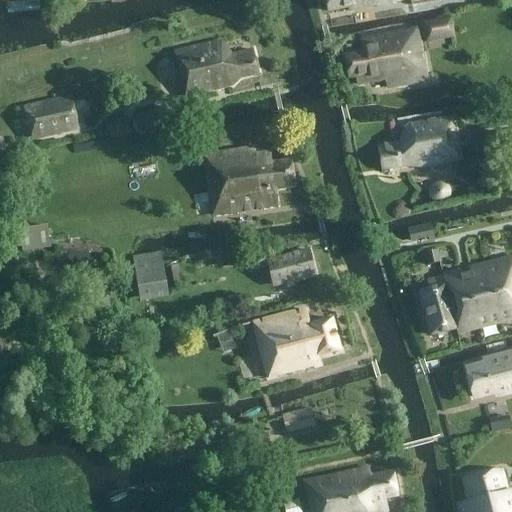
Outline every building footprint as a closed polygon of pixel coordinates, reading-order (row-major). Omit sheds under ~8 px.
[(324,0),(326,11),(347,7),(348,10),(400,0),(324,0)] [(423,24),(426,40),(450,36),(447,20),(423,24)] [(362,52),(343,56),(348,79),(354,77),(355,85),(383,79),(385,88),(425,80),(415,29),(360,40),(362,52)] [(222,39),(175,49),(184,94),(231,84),(240,77),(258,73),(253,49),(232,54),(222,39)] [(76,124),(70,97),(23,108),(29,135),(76,124)] [(165,106),(135,112),(139,129),(168,123),(165,106)] [(451,117),(411,125),(408,125),(403,129),(399,137),(397,142),(377,146),(381,169),(396,166),(405,165),(417,166),(426,165),(459,159),(451,117)] [(104,121),(106,136),(123,134),(121,119),(104,121)] [(203,157),(212,216),(277,206),(274,189),(293,186),(289,160),(270,163),(268,152),(254,154),(253,149),(203,157)] [(126,177),(151,176),(150,161),(125,163),(126,177)] [(428,223),(405,229),(408,241),(425,236),(426,240),(432,238),(428,223)] [(426,265),(438,262),(435,249),(423,253),(426,265)] [(307,250),(282,257),(265,261),(271,285),(313,274),(307,250)] [(160,252),(132,256),(139,302),(168,298),(160,252)] [(247,255),(249,266),(264,263),(262,252),(247,255)] [(443,277),(455,329),(456,333),(511,318),(511,257),(469,268),(470,272),(459,275),(457,270),(442,274),(443,277)] [(419,291),(430,335),(455,329),(443,277),(433,280),(435,287),(419,291)] [(304,310),(251,323),(265,378),(318,364),(316,356),(338,351),(330,319),(308,324),(304,310)] [(511,354),(487,360),(488,364),(464,370),(471,398),(495,392),(496,396),(511,391),(511,354)] [(309,409),(282,416),(285,431),(313,424),(309,409)] [(383,498),(397,495),(392,471),(369,476),(367,467),(303,480),(309,511),(376,511),(386,510),(383,498)] [(511,511),(511,501),(509,490),(506,491),(500,469),(463,478),(469,501),(458,504),(460,511),(511,511)]
